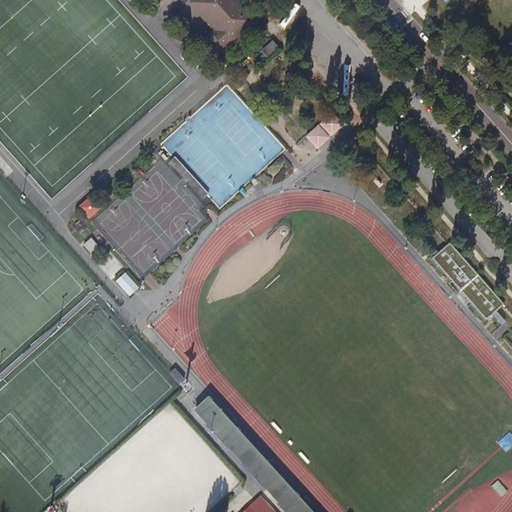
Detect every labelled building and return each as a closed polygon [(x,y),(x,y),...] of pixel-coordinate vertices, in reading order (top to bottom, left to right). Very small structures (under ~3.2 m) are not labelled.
[(204,40),(217,55),(256,21),(237,0),(195,0),(192,3),(215,29),(204,40)] [(257,54),(264,61),(279,48),(272,40),(257,54)] [(219,208),(285,151),(231,88),(164,146),(174,157),(169,161),(203,200),(209,196),(219,208)] [(345,127),(332,114),(306,139),(319,152),(345,127)] [(91,196),(80,208),(92,220),(103,209),(91,196)] [(73,229),(81,238),(88,231),(80,223),(73,229)] [(84,245),(91,253),(98,248),(91,239),(84,245)] [(432,258),(485,319),(503,303),(450,243),(432,258)] [(154,270),(154,258),(137,258),(136,269),(154,270)] [(129,297),(140,289),(127,273),(116,281),(129,297)] [(196,408),(289,511),(309,511),(207,398),(196,408)] [(506,452),(511,447),(511,432),(498,442),(506,452)] [(274,511),(260,495),(241,511),(274,511)]
